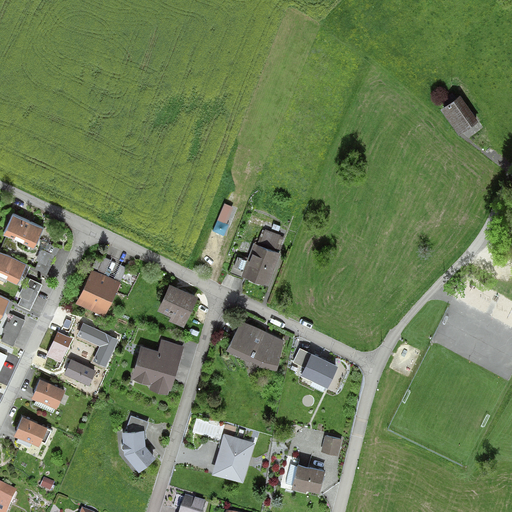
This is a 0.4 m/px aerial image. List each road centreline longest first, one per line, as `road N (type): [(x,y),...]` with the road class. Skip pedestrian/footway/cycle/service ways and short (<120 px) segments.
road 1 (residential): [(511,176),(471,251),(414,309),(375,369)]
road 2 (residential): [(153,511),(222,292)]
road 3 (residential): [(88,227),(0,421)]
road 4 (residential): [(375,369),(222,292)]
road 5 (residential): [(222,292),(88,227)]
road 6 (residential): [(375,369),(338,511)]
